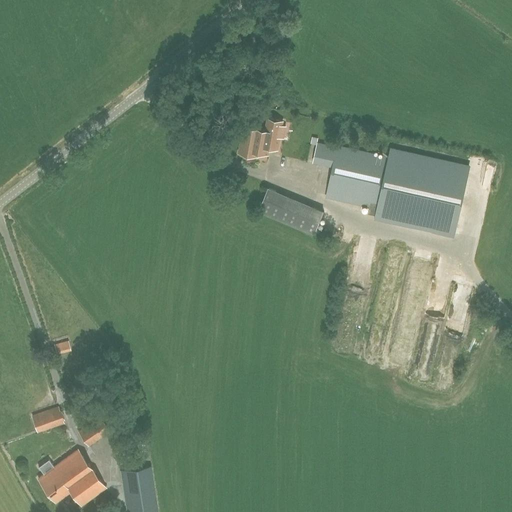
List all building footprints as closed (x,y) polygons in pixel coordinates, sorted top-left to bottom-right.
[(269,147),(277,149),(282,121),(268,118),(266,130),(244,126),(239,153),(257,156),(258,152),(268,154),(269,147)] [(327,196),(370,205),(368,213),(376,215),(376,217),(454,234),(469,165),(391,148),(388,158),(318,143),(314,162),(333,166),(327,196)] [(255,208),(282,219),(292,197),(264,185),(255,208)] [(54,345),(56,354),(71,350),(69,341),(54,345)] [(64,423),(62,416),(58,406),(31,416),(37,432),(64,423)] [(110,430),(101,416),(100,416),(78,431),(88,445),(110,430)] [(78,449),(38,478),(55,502),(70,491),(81,506),(106,487),(78,449)] [(122,470),(128,511),(157,511),(151,466),(122,470)]
